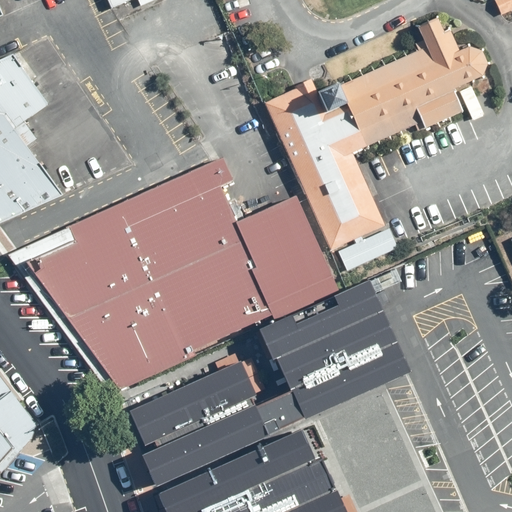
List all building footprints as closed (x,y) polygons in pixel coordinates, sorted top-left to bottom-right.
[(106,0),(112,11),(136,0),(106,0)] [(511,11),(511,0),(496,0),(503,16),(511,11)] [(267,105),(333,252),(387,228),(355,156),(424,125),(426,130),(465,113),(460,101),(456,92),(485,79),(490,66),(484,54),(472,49),(461,54),(452,33),(446,36),(440,22),(420,31),(425,41),(416,45),(420,53),(337,90),(321,97),(313,80),(298,87),(299,91),(267,105)] [(0,64),(0,224),(1,226),(66,197),(29,148),(38,141),(27,124),(50,108),(16,57),(0,64)] [(79,244),(29,265),(122,392),(198,358),(196,352),(274,317),(276,322),(340,294),(335,283),(299,198),(239,223),(232,208),(222,188),(235,183),(224,160),(86,221),(71,228),(79,244)] [(122,392),(20,252),(10,257),(110,396),(122,392)] [(126,401),(156,484),(396,367),(421,357),(381,265),(341,281),(335,283),(340,294),(276,322),(298,367),(263,383),(245,345),(126,401)] [(36,424),(0,376),(0,472),(3,475),(32,442),(37,433),(37,429),(36,424)] [(326,465),(334,499),(386,487),(375,441),(323,453),(326,465)] [(257,492),(261,511),(321,511),(320,502),(334,499),(326,465),(310,469),(310,466),(254,478),(257,492)] [(417,511),(475,511),(460,478),(433,490),(439,502),(417,511)] [(191,503),(192,511),(261,511),(257,492),(243,495),(243,492),(191,503)]
